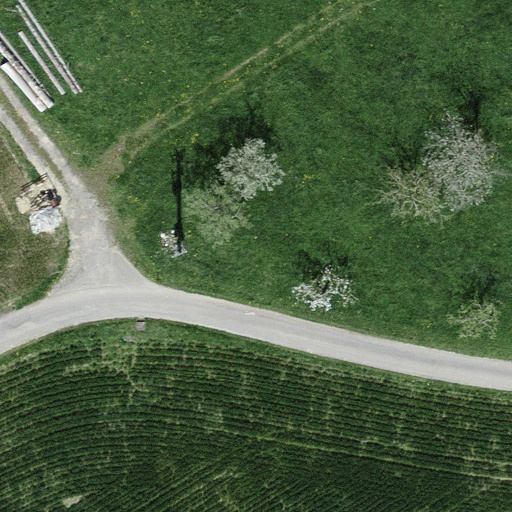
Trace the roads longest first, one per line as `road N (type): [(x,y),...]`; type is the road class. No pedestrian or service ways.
road 1 (unclassified): [(511,376),(177,305),(113,302),(0,337)]
road 2 (track): [(113,302),(92,230),(0,78)]
